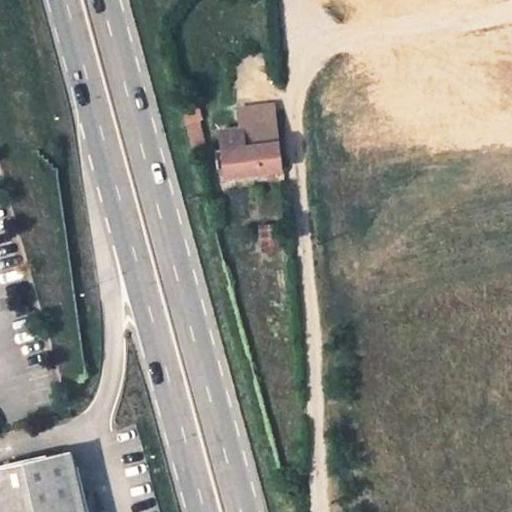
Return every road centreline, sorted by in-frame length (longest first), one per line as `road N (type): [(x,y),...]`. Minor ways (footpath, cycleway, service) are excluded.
road 1 (primary): [(66,0),(208,511)]
road 2 (primary): [(246,511),(106,0)]
road 3 (track): [(291,115),(322,511)]
